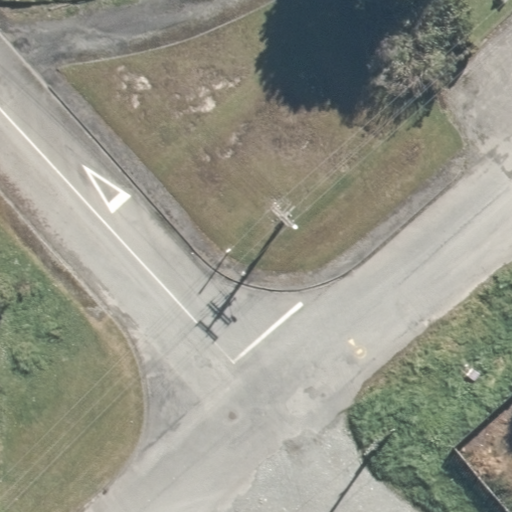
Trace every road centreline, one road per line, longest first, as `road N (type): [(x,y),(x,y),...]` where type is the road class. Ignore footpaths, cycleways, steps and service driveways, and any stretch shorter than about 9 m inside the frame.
road 1 (residential): [(0,109),(270,409)]
road 2 (residential): [(270,409),(511,193)]
road 3 (residential): [(154,511),(270,409)]
